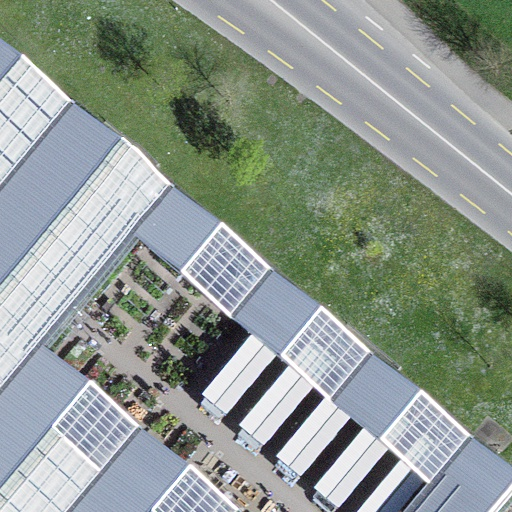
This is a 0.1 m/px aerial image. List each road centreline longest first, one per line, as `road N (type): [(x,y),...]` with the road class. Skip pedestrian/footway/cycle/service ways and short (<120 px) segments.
road 1 (primary): [(511,194),(264,0)]
road 2 (unknown): [(199,511),(0,347)]
road 3 (unknown): [(0,176),(158,315)]
